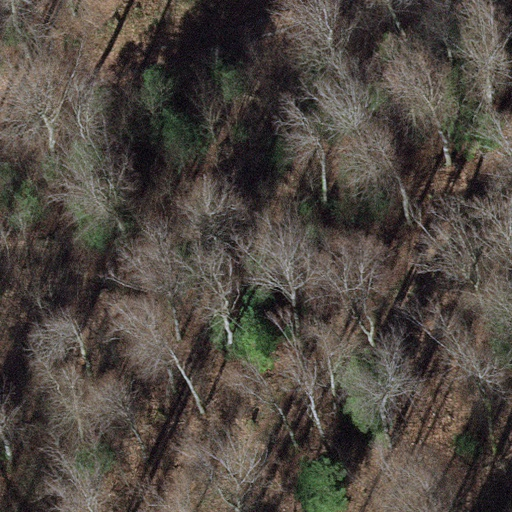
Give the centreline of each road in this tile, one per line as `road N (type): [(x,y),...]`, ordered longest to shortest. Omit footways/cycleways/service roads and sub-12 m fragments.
road 1 (track): [(511,170),(193,511)]
road 2 (track): [(313,0),(0,96)]
